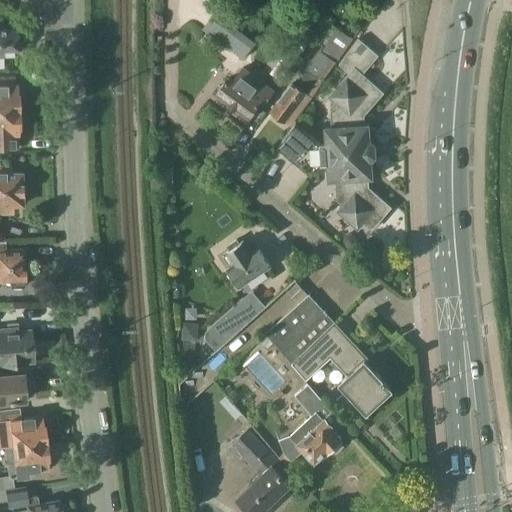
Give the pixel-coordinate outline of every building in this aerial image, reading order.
[(258,27),(229,7),(227,10),(221,5),(201,34),(242,62),(262,33),(257,29),(258,27)] [(305,72),(295,86),(291,83),(270,112),(285,123),(317,80),(318,80),(334,62),(333,61),(349,37),(326,20),(312,39),(321,45),(319,50),(302,70),(305,72)] [(0,53),(17,53),(15,27),(0,27),(0,53)] [(378,55),(358,37),(338,63),(350,72),(336,91),(343,96),(331,107),(332,127),(325,127),(326,144),(322,142),(295,122),(277,146),(310,176),(316,169),(328,168),(328,180),(336,179),(337,199),(348,208),(342,215),(357,228),(363,222),(371,228),(390,207),(366,186),(365,178),(372,177),(368,124),(361,125),(361,117),(382,92),(361,74),(378,55)] [(216,95),(248,118),(269,88),(242,68),(232,82),(228,79),(216,95)] [(0,110),(19,110),(18,92),(17,92),(16,82),(0,82),(0,110)] [(0,148),(17,147),(17,138),(18,138),(18,128),(20,128),(19,110),(0,110),(0,148)] [(0,211),(12,211),(11,204),(23,203),(22,193),(24,190),(24,184),(21,182),(21,172),(10,172),(9,164),(0,164),(0,211)] [(228,269),(241,287),(272,266),(260,248),(253,253),(244,241),(241,243),(238,239),(229,246),(231,250),(228,252),(236,264),(228,269)] [(0,279),(10,280),(10,285),(23,285),(23,279),(24,279),(23,247),(5,248),(5,241),(0,241),(0,279)] [(252,292),(233,309),(209,330),(222,345),(265,306),(252,292)] [(291,364),(334,322),(309,294),(265,333),(291,364)] [(197,341),(198,323),(182,322),(181,339),(197,341)] [(334,322),(291,364),(305,380),(330,358),(347,376),(339,384),(367,414),(394,390),(375,370),(377,368),(334,322)] [(16,329),(16,326),(0,327),(0,363),(33,361),(31,328),(16,329)] [(23,371),(0,373),(0,399),(26,397),(23,371)] [(328,450),(331,453),(342,444),(339,440),(341,438),(334,430),(341,423),(308,383),(294,396),(311,415),(290,434),(291,435),(278,440),(284,454),(292,461),(304,450),(315,462),(328,450)] [(200,407),(198,408),(226,439),(245,423),(218,394),(200,407)] [(12,445),(46,441),(43,414),(20,417),(20,412),(7,414),(9,420),(12,445)] [(285,489),(290,484),(273,465),(278,460),(248,428),(231,444),(260,474),(237,496),(251,511),(268,511),(289,493),(285,489)] [(8,476),(0,476),(0,490),(5,490),(14,489),(12,478),(15,477),(15,476),(16,476),(29,475),(28,472),(50,469),(46,441),(12,445),(14,461),(6,462),(8,476)] [(14,489),(5,490),(7,501),(8,507),(28,505),(28,506),(29,509),(12,511),(61,511),(60,500),(38,504),(36,497),(27,498),(25,487),(14,489)]
